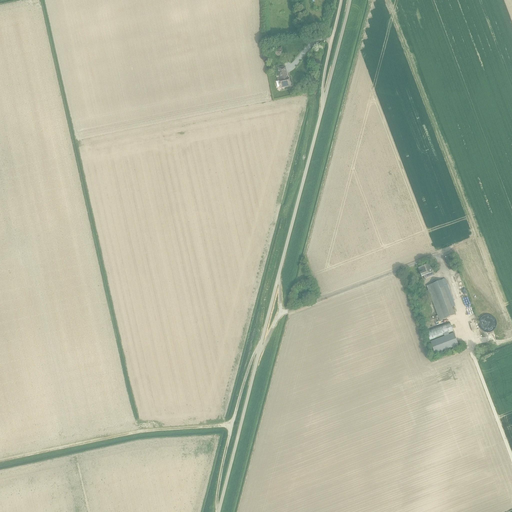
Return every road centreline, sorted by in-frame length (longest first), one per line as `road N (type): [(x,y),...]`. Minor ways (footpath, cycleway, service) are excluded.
road 1 (unclassified): [(278,275),(321,108)]
road 2 (unclassified): [(258,351),(230,425),(216,511)]
road 3 (unclassified): [(218,511),(258,351)]
road 4 (unclassified): [(511,460),(469,347)]
